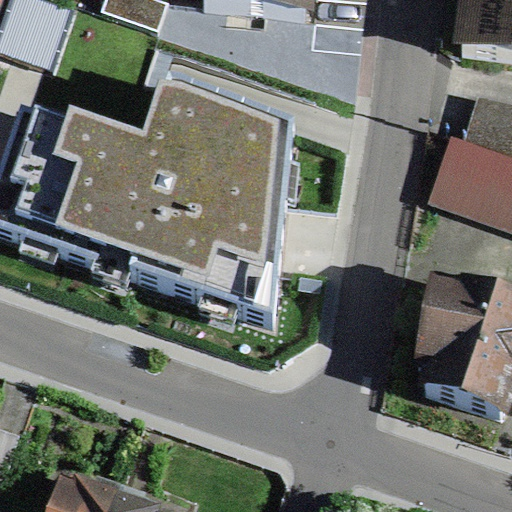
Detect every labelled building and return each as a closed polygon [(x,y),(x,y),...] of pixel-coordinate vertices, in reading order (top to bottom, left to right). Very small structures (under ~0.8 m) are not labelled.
[(168,7),(146,0),(107,0),(102,16),(158,35),(168,7)] [(208,0),(208,12),(307,22),(308,0),(208,0)] [(511,0),(470,0),(464,59),(511,64),(511,0)] [(204,53),(173,42),(160,78),(191,89),(204,53)] [(239,82),(220,75),(212,95),(232,102),(239,82)] [(317,94),(264,75),(254,102),(308,121),(317,94)] [(511,109),(479,102),(463,148),(511,164),(511,109)] [(74,154),(2,130),(0,137),(0,199),(52,217),(74,154)] [(511,164),(463,148),(456,146),(436,201),(511,226),(511,164)] [(193,288),(219,216),(133,185),(105,262),(117,266),(120,276),(138,283),(148,277),(159,281),(160,276),(193,288)] [(511,309),(463,292),(461,300),(435,290),(420,367),(436,373),(428,396),(501,421),(511,389),(511,309)] [(0,495),(20,439),(0,431),(0,495)] [(114,511),(118,502),(65,484),(54,511),(114,511)] [(145,511),(118,502),(114,511),(145,511)]
